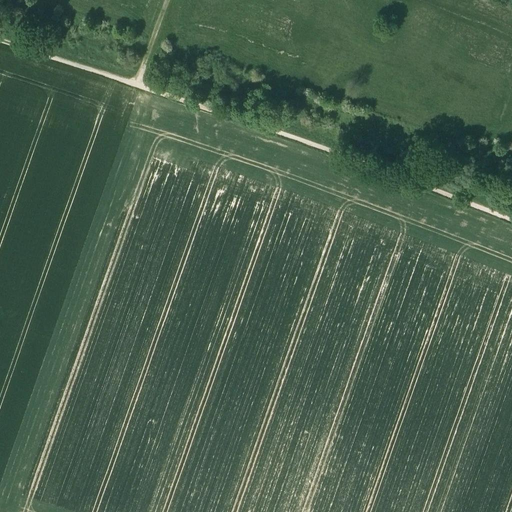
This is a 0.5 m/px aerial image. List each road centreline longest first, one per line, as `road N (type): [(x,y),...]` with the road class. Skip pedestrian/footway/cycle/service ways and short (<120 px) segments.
road 1 (track): [(137,89),(511,223)]
road 2 (track): [(0,44),(137,89)]
